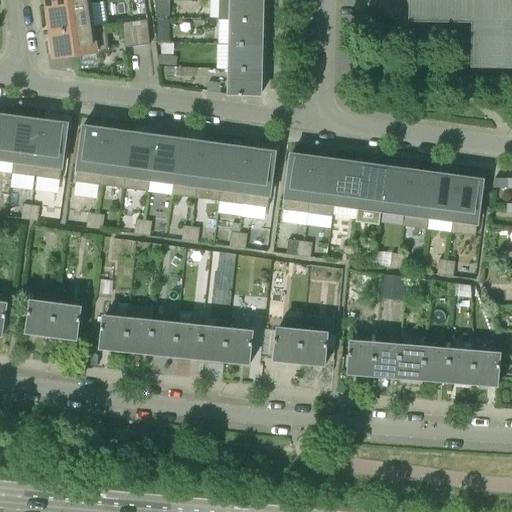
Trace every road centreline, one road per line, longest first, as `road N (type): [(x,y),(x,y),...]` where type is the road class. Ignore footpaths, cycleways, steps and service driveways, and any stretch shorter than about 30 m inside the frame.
road 1 (residential): [(511,436),(227,413),(0,381)]
road 2 (residential): [(25,81),(329,125)]
road 3 (residential): [(329,125),(511,146)]
road 4 (residential): [(329,125),(329,0)]
